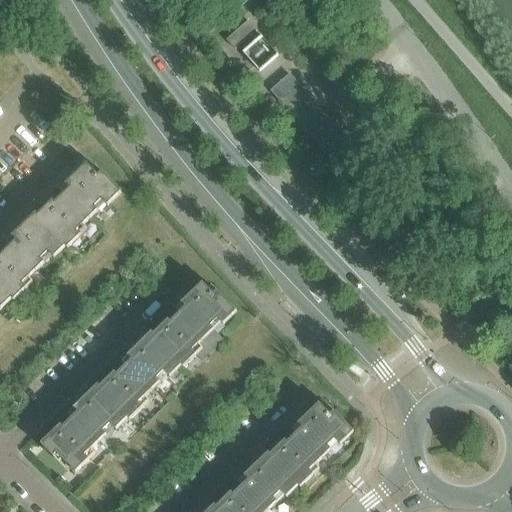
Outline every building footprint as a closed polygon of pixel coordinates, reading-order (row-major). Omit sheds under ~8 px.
[(235,51),(257,32),(248,22),(227,42),(235,51)] [(349,142),(290,75),(271,92),(330,158),(349,142)] [(76,233),(105,205),(107,208),(121,194),(102,175),(99,178),(87,166),(66,186),(70,191),(56,205),(53,203),(39,217),(37,219),(65,248),(67,250),(81,238),(76,233)] [(22,285),(51,257),(53,259),(65,248),(37,219),(39,217),(37,215),(12,239),(16,244),(1,258),(0,256),(0,289),(11,301),(13,303),(27,290),(22,285)] [(193,353),(221,325),(224,328),(238,314),(218,294),(215,297),(204,286),(183,306),(187,310),(172,325),(170,322),(155,337),(153,339),(182,368),(184,370),(197,358),(193,353)] [(0,311),(11,301),(0,289),(0,311)] [(139,406),(168,377),(170,380),(182,368),(153,339),(155,337),(153,335),(129,359),(133,363),(118,377),(116,375),(101,390),(100,391),(129,421),(130,422),(143,410),(139,406)] [(85,459),(113,431),(116,433),(129,421),(100,391),(101,390),(99,387),(74,412),(78,416),(64,430),(62,428),(42,448),(54,460),(57,456),(76,476),(89,463),(85,459)] [(310,474),(339,446),(341,447),(354,434),(335,414),(331,418),(320,406),(299,427),(304,431),(289,445),(286,442),(271,457),(270,458),(299,488),(302,491),(314,478),(310,474)] [(270,511),(285,499),(286,501),(299,488),(270,458),(271,457),(270,455),(245,479),(250,483),(235,498),(232,495),(218,509),(216,511),(217,511),(270,511)]
